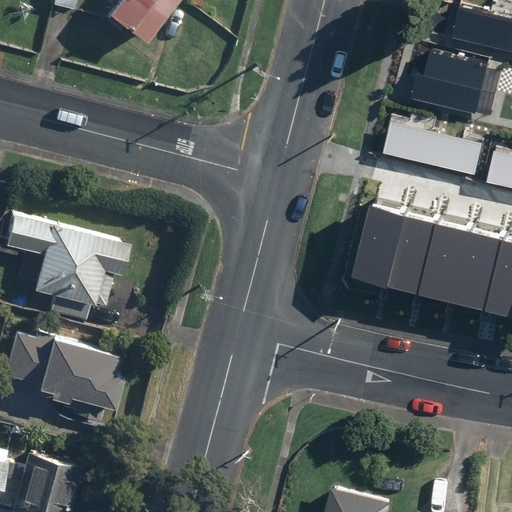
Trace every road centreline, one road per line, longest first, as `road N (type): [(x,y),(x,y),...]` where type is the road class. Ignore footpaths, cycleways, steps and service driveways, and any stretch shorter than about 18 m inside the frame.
road 1 (residential): [(0,108),(277,181)]
road 2 (residential): [(511,396),(237,334)]
road 3 (tertiary): [(277,181),(325,0)]
road 4 (tertiary): [(191,511),(237,334)]
road 5 (tertiary): [(237,334),(277,181)]
